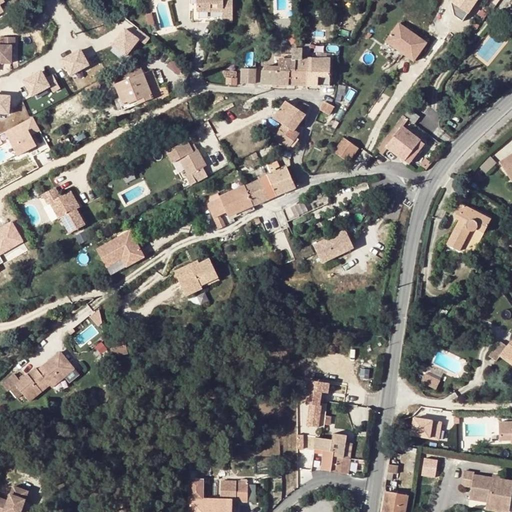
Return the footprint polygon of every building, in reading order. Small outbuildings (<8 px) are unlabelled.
[(197,0),(197,12),(211,12),(211,9),(224,9),(224,12),(223,20),(233,20),(232,0),(197,0)] [(488,13),(490,14),(497,4),(491,0),(489,0),(484,9),(488,13)] [(484,9),(477,19),(482,22),(488,13),(484,9)] [(399,23),(386,42),(402,53),(414,61),(427,43),(399,23)] [(0,62),(9,62),(9,45),(13,45),(13,37),(0,36),(0,62)] [(386,42),(381,50),(396,61),(402,53),(386,42)] [(73,79),(92,68),(81,48),(62,59),(73,79)] [(292,56),(292,84),(302,84),(302,58),(303,51),(292,50),(292,56)] [(279,58),(279,67),(279,84),(292,84),(292,56),(282,56),(282,58),(279,58)] [(330,59),(308,58),(307,85),(329,86),(330,59)] [(262,84),(279,84),(279,67),(264,66),(264,70),(262,70),(262,84)] [(256,69),(242,69),(242,83),(256,83),(256,69)] [(61,86),(54,73),(46,76),(43,70),(22,80),(33,101),(61,86)] [(153,71),(143,75),(153,98),(138,104),(141,112),(171,103),(168,93),(162,95),(153,71)] [(143,75),(115,85),(124,105),(137,100),(138,104),(153,98),(143,75)] [(78,110),(92,104),(85,89),(71,95),(78,110)] [(12,96),(0,95),(0,114),(11,115),(12,96)] [(137,100),(124,105),(125,109),(138,104),(137,100)] [(295,107),(286,101),(274,119),(283,125),(280,130),(286,135),(290,129),(294,133),(295,130),(306,114),(300,110),(302,106),(298,103),(295,107)] [(325,102),(320,110),(327,114),(329,115),(334,108),(325,102)] [(304,103),(302,106),(300,110),(306,114),(309,106),(304,103)] [(420,117),(410,110),(409,109),(404,116),(408,119),(415,124),(420,117)] [(35,115),(5,130),(17,157),(39,147),(35,138),(44,134),(35,115)] [(408,119),(404,116),(381,145),(377,151),(381,154),(386,147),(410,165),(420,151),(417,149),(423,142),(403,127),(408,119)] [(286,135),(280,130),(274,139),(289,149),(299,133),(295,130),(294,133),(290,129),(286,135)] [(313,130),(308,138),(307,141),(312,143),(316,135),(318,136),(320,133),(313,130)] [(68,138),(61,142),(63,147),(70,143),(68,138)] [(358,149),(345,138),(335,152),(349,161),(358,149)] [(187,142),(167,153),(174,164),(181,160),(194,152),(191,147),(187,142)] [(189,175),(186,177),(191,186),(208,176),(203,168),(206,166),(197,150),(194,152),(181,160),(189,175)] [(290,157),(292,154),(285,150),(277,154),(290,160),(290,157)] [(510,182),(511,180),(511,158),(511,157),(499,165),(510,182)] [(272,162),(267,164),(271,173),(276,171),(272,162)] [(267,164),(263,166),(276,196),(296,188),(286,167),(276,171),(271,173),(267,164)] [(130,165),(119,171),(124,180),(135,175),(130,165)] [(276,196),(263,166),(256,170),(260,179),(269,200),(276,196)] [(260,179),(245,186),(254,206),(269,200),(260,179)] [(214,218),(220,216),(227,213),(229,218),(254,206),(245,186),(220,197),(221,199),(209,205),(214,218)] [(56,188),(44,194),(50,204),(51,203),(60,219),(62,218),(71,234),(86,226),(77,210),(80,208),(71,192),(61,197),(56,188)] [(307,198),(282,210),(287,221),(312,210),(307,198)] [(490,225),(463,204),(454,216),(459,220),(443,242),(465,259),(490,225)] [(214,218),(219,229),(225,226),(220,216),(214,218)] [(267,217),(260,220),(266,235),(274,231),(267,217)] [(124,234),(91,253),(105,279),(139,261),(124,234)] [(349,236),(317,251),(326,268),(357,253),(349,236)] [(508,255),(500,249),(495,257),(502,263),(508,255)] [(191,264),(174,272),(182,289),(198,282),(200,287),(218,278),(209,259),(199,264),(192,267),(191,264)] [(186,296),(219,281),(218,278),(200,287),(198,282),(182,289),(186,296)] [(263,333),(251,330),(245,330),(244,338),(251,339),(262,341),(263,333)] [(511,340),(508,346),(500,341),(490,356),(496,361),(500,357),(511,365),(511,340)] [(34,363),(14,381),(28,397),(49,380),(51,382),(73,362),(58,346),(36,365),(34,363)] [(325,404),(311,402),(307,424),(321,426),(325,404)] [(442,437),(443,418),(414,416),(413,435),(442,437)] [(511,422),(498,422),(499,441),(511,441),(511,434),(511,422)] [(333,433),(332,440),(345,442),(346,436),(333,433)] [(343,458),(345,442),(332,440),(316,437),(314,449),(323,451),(333,452),(333,457),(343,458)] [(352,443),(345,442),(343,458),(350,459),(352,443)] [(333,452),(323,451),(321,470),(341,473),(343,458),(333,457),(333,452)] [(348,474),(350,459),(343,458),(341,473),(340,474),(345,474),(348,474)] [(400,465),(389,464),(388,472),(399,474),(400,465)] [(475,473),(464,471),(461,486),(471,488),(469,500),(487,503),(497,504),(496,507),(510,510),(511,496),(511,482),(474,476),(475,473)] [(221,480),(220,500),(233,500),(232,511),(237,511),(237,501),(247,501),(248,482),(247,480),(240,479),(241,481),(221,480)] [(232,511),(233,500),(220,500),(203,499),(203,480),(197,480),(196,484),(190,483),(189,511),(232,511)] [(388,481),(387,492),(399,494),(399,488),(396,488),(397,483),(388,481)] [(0,502),(0,511),(21,511),(28,495),(13,490),(8,505),(0,502)] [(403,511),(406,495),(399,494),(387,492),(383,511),(403,511)] [(497,504),(487,503),(485,510),(497,511),(509,511),(510,510),(496,507),(497,504)]
